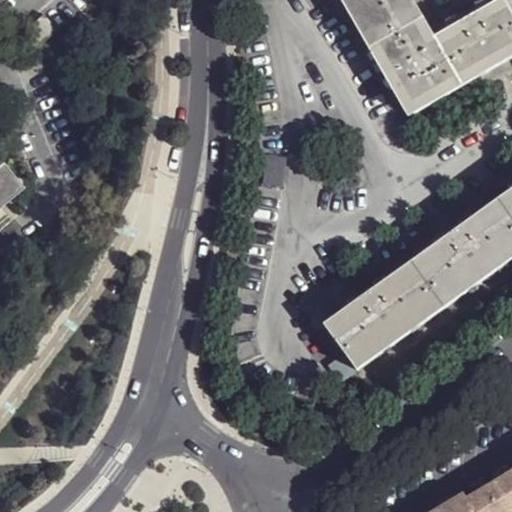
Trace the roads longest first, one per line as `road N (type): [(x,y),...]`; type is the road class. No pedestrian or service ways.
road 1 (unclassified): [(511,360),(359,465),(306,483),(254,480)]
road 2 (tertiary): [(178,320),(207,223),(215,119),(208,79)]
road 3 (tertiary): [(208,79),(191,131),(179,220),(178,320)]
road 4 (unclassified): [(254,480),(154,403)]
road 5 (tertiary): [(142,427),(49,511)]
